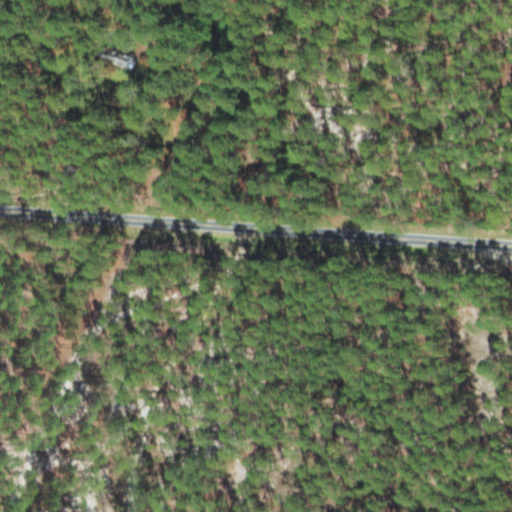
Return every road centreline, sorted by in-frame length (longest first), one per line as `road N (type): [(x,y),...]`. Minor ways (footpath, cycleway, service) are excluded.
road 1 (residential): [(511,249),(0,214)]
road 2 (residential): [(0,426),(90,221)]
